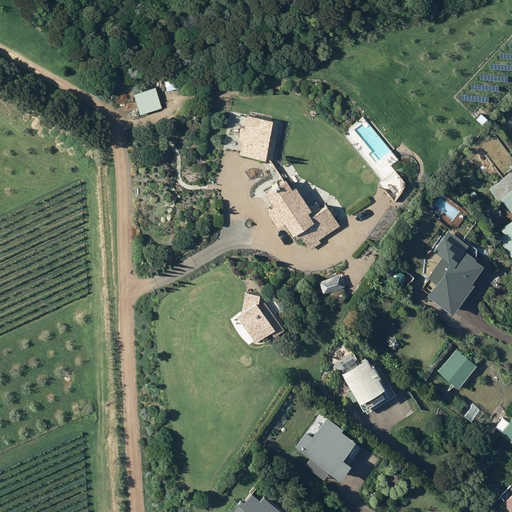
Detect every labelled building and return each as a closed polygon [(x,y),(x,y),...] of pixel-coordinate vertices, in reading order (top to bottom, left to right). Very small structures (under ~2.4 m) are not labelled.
[(141,116),(162,110),(156,89),(143,94),(141,86),(132,89),(141,116)] [(243,137),(239,153),(274,160),(282,122),(246,115),(244,126),(240,125),(238,136),(243,137)] [(222,149),(207,149),(207,183),(221,183),(222,149)] [(271,216),(277,225),(285,220),(296,238),(300,236),(310,252),(321,245),(318,240),(340,227),(327,206),(311,216),(308,210),(310,208),(295,184),(292,186),(286,176),(265,189),(274,204),(267,209),(271,216)] [(186,183),(176,183),(177,202),(187,201),(186,183)] [(511,186),(500,196),(511,210),(511,218),(499,228),(505,235),(498,240),(511,258),(511,186)] [(452,318),(477,282),(474,280),(485,265),(466,251),(468,247),(448,233),(436,250),(452,261),(425,299),(452,318)] [(357,275),(347,265),(340,271),(350,282),(357,275)] [(238,313),(257,339),(270,329),(274,335),(282,329),(274,316),(268,319),(257,304),(259,293),(246,292),(243,310),(238,313)] [(457,345),(438,368),(458,385),(477,362),(457,345)] [(364,358),(340,373),(359,402),(382,386),(381,383),(364,358)] [(360,436),(330,414),(315,434),(305,428),(294,448),(309,456),(303,466),(327,480),(332,470),(347,479),(357,461),(349,456),(360,436)] [(496,428),(511,439),(511,415),(507,422),(502,418),(496,428)] [(511,488),(502,499),(511,509),(511,488)] [(283,511),(284,511),(262,493),(258,499),(251,493),(243,503),(241,501),(232,511),(224,511),(223,511),(283,511)]
